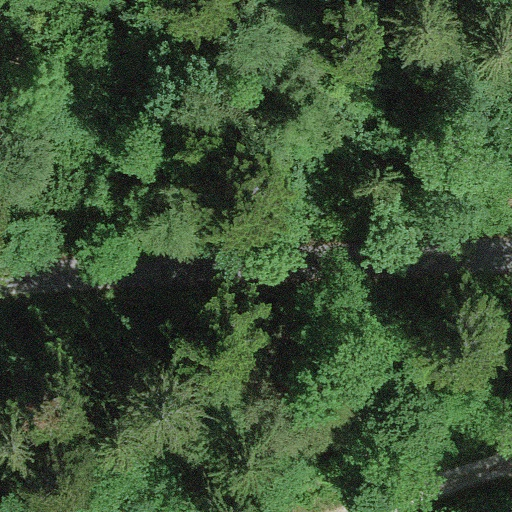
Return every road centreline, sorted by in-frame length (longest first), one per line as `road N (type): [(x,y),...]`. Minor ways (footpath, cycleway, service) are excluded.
road 1 (unclassified): [(511,259),(0,281)]
road 2 (track): [(378,511),(511,468)]
